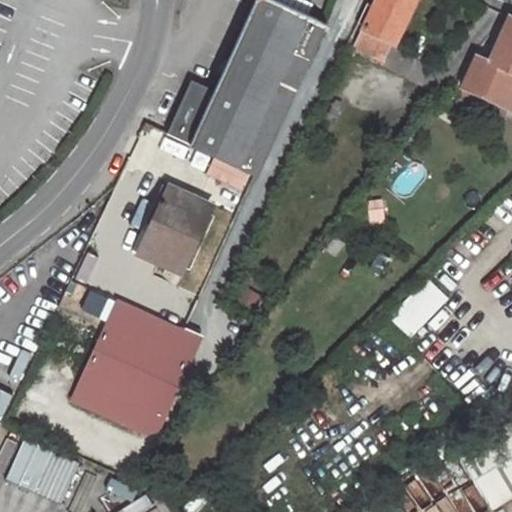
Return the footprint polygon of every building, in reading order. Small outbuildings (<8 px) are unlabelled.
[(327,28),(265,0),(260,0),(216,93),(194,83),(169,136),(255,177),(327,28)] [(418,0),(376,0),(363,27),(393,41),(397,43),(418,0)] [(511,17),(510,16),(487,63),(511,74),(511,17)] [(393,41),(363,27),(354,46),(384,60),(393,41)] [(509,109),(511,103),(511,74),(487,63),(474,56),(461,86),(509,109)] [(154,179),(133,169),(105,228),(127,238),(154,179)] [(207,205),(171,187),(137,255),(174,273),(207,205)] [(414,338),(450,297),(431,281),(395,321),(414,338)] [(185,328),(114,299),(73,401),(152,434),(194,331),(185,328)] [(511,492),(511,423),(460,456),(491,505),(511,492)] [(65,502),(82,461),(26,438),(9,480),(65,502)]
